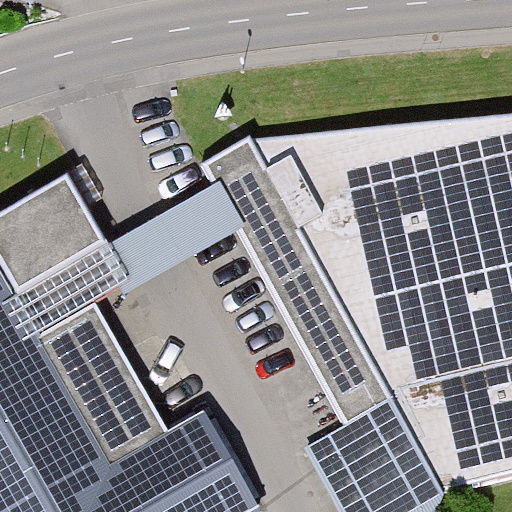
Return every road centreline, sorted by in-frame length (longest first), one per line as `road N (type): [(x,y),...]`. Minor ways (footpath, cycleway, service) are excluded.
road 1 (residential): [(98,45),(161,225),(298,511)]
road 2 (tertiary): [(98,45),(195,26),(473,0)]
